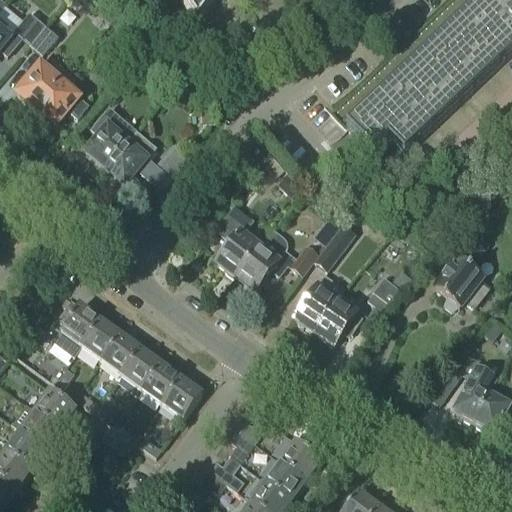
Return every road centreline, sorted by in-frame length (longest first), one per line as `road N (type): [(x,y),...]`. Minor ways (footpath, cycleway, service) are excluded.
road 1 (residential): [(132,274),(264,111)]
road 2 (residential): [(132,274),(0,164)]
road 3 (residential): [(146,511),(248,373)]
road 4 (residential): [(264,111),(385,0)]
road 5 (residential): [(264,111),(146,0)]
road 6 (residential): [(248,373),(132,274)]
road 7 (residential): [(375,445),(248,373)]
road 8 (residential): [(499,511),(375,445)]
